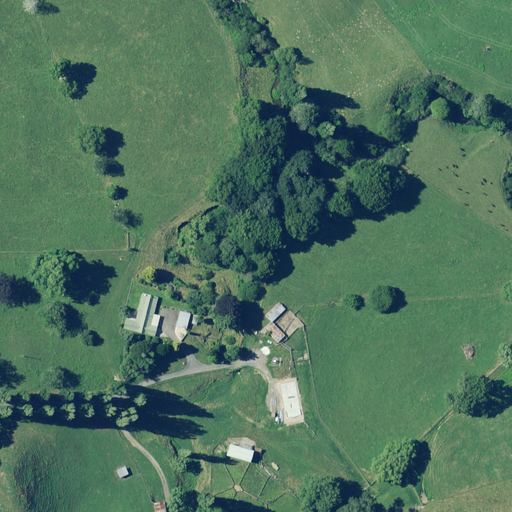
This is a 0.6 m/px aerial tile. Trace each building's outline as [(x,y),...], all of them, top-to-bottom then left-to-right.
[(157,297),(142,293),(135,321),(125,319),(123,328),(154,336),(159,316),(153,314),(157,297)] [(284,309),(278,302),(265,315),(271,322),(284,309)] [(189,314),(180,311),(176,326),(186,329),(189,314)] [(271,322),(261,332),(265,336),(268,333),(277,342),(284,336),(271,322)] [(302,421),(295,380),(279,383),(286,423),(302,421)] [(252,451),(230,444),(226,456),(249,462),(252,451)] [(128,474),(125,466),(116,470),(119,478),(128,474)] [(164,511),(163,501),(153,503),(154,511),(164,511)]
